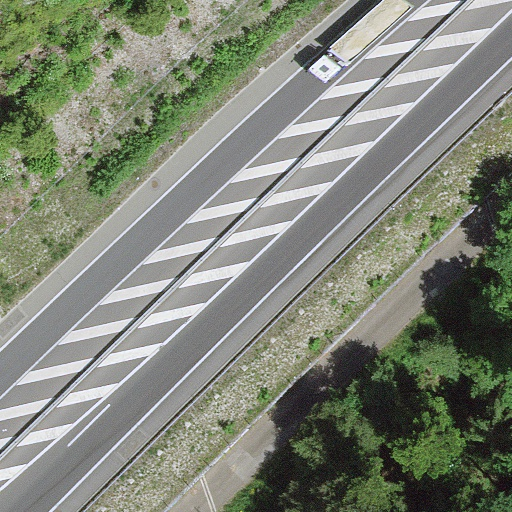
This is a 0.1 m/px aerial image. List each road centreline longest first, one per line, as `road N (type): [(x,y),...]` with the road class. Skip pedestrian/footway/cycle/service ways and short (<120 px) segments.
road 1 (trunk): [(10,511),(511,35)]
road 2 (trunk): [(407,0),(0,374)]
